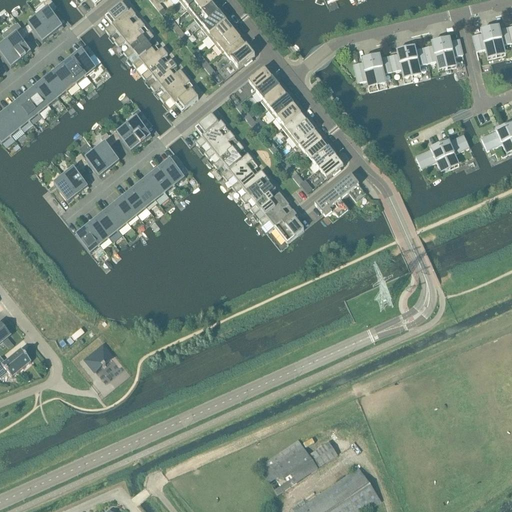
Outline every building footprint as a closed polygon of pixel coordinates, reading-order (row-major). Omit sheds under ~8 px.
[(48,11),(38,19),(53,36),(63,28),(51,14),(57,9),(49,0),(43,5),(48,11)] [(148,0),(155,8),(160,5),(156,1),(156,0),(148,0)] [(187,12),(201,0),(183,0),(180,3),(187,12)] [(201,0),(187,12),(194,21),(212,6),(207,0),(201,0)] [(160,5),(155,8),(159,13),(163,10),(160,5)] [(122,6),(105,19),(112,27),(121,19),(128,14),(122,6)] [(200,29),(201,29),(219,14),(212,6),(194,21),(196,20),(202,27),(200,29)] [(105,32),(106,32),(110,37),(116,32),(121,38),(121,39),(141,23),(131,11),(128,14),(121,19),(112,27),(105,32)] [(208,38),(227,23),(219,14),(201,29),(208,38)] [(174,22),(170,18),(165,21),(169,26),(174,22)] [(43,44),(53,36),(38,19),(23,31),(25,35),(31,30),(43,44)] [(169,26),(173,31),(177,27),(174,22),(169,26)] [(130,50),(147,37),(150,35),(141,23),(121,39),(121,38),(114,43),(119,49),(125,44),(130,49),(130,50)] [(208,38),(215,47),(233,32),(227,25),(228,25),(227,23),(208,38)] [(499,32),(499,29),(490,31),(495,52),(504,50),(503,48),(511,45),(508,30),(499,32)] [(21,62),(31,54),(21,41),(27,36),(25,35),(23,31),(7,44),(21,62)] [(482,36),(473,38),(476,54),(485,52),(486,54),(495,52),(490,31),(481,34),(482,36)] [(241,41),(240,40),(233,32),(215,47),(222,55),(241,41)] [(123,54),(128,60),(134,55),(139,60),(139,61),(159,46),(150,35),(147,37),(130,50),(130,49),(123,54)] [(188,40),(184,35),(179,39),(183,43),(188,40)] [(183,43),(187,48),(192,45),(188,40),(183,43)] [(224,55),(231,63),(242,55),(242,54),(247,50),(248,50),(241,41),(222,55),(222,56),(224,55)] [(454,59),(463,57),(459,42),(450,44),(450,41),(441,43),(446,64),(455,62),(454,59)] [(432,48),(424,50),(428,66),(436,64),(437,66),(446,64),(441,43),(432,46),(432,48)] [(0,55),(11,70),(21,62),(7,44),(0,49),(0,55)] [(133,66),(137,71),(143,66),(148,72),(148,73),(168,57),(159,46),(139,61),(139,60),(133,66)] [(86,78),(96,70),(89,61),(94,56),(88,48),(72,60),(86,78)] [(239,72),(245,67),(246,69),(253,63),(252,62),(255,59),(247,50),(242,54),(242,55),(231,63),(239,72)] [(415,50),(406,52),(411,73),(420,71),(419,68),(428,66),(424,50),(415,52),(415,50)] [(406,52),(397,54),(397,57),(389,59),(392,74),(401,72),(402,75),(411,73),(406,52)] [(202,57),(198,53),(193,56),(197,61),(202,57)] [(142,77),(146,82),(152,77),(157,83),(158,84),(177,68),(168,57),(148,73),(148,72),(142,77)] [(197,61),(201,66),(206,62),(202,57),(197,61)] [(380,58),(371,60),(376,81),(385,79),(384,76),(392,74),(389,59),(380,61),(380,58)] [(63,68),(77,86),(86,78),(72,60),(71,59),(68,62),(69,63),(63,68)] [(371,60),(362,62),(362,65),(353,67),(358,85),(376,81),(371,60)] [(216,75),(209,66),(204,70),(212,79),(216,75)] [(63,68),(54,76),(68,93),(77,86),(63,68)] [(167,95),(183,82),(186,80),(177,68),(158,84),(157,83),(151,88),(155,94),(161,88),(166,94),(167,95)] [(248,84),(255,93),(272,80),(264,71),(261,74),(260,72),(253,78),(254,79),(248,84)] [(58,101),(68,93),(54,76),(53,74),(49,77),(50,78),(44,83),(58,101)] [(160,99),(164,105),(170,100),(176,106),(185,99),(192,93),(195,91),(186,80),(183,82),(167,95),(166,94),(160,99)] [(255,93),(256,94),(262,102),(260,103),(261,104),(280,89),(272,80),(255,93)] [(44,83),(35,91),(49,108),(58,101),(44,83)] [(49,108),(35,91),(34,89),(31,92),(32,93),(26,98),(40,116),(49,108)] [(261,104),(268,113),(287,98),(286,97),(286,98),(279,90),(280,89),(261,104)] [(192,93),(185,99),(176,106),(182,114),(198,101),(192,93)] [(16,106),(30,123),(40,116),(26,98),(25,97),(21,100),(22,101),(16,106)] [(268,113),(275,121),(294,106),(287,98),(268,113)] [(248,114),(241,105),(236,109),(243,118),(248,114)] [(7,113),(21,131),(30,123),(16,106),(7,113)] [(275,121),(282,130),(301,115),(300,115),(294,107),(294,106),(275,121)] [(0,118),(0,123),(12,138),(21,131),(7,113),(0,118)] [(248,114),(243,118),(250,127),(255,123),(248,114)] [(282,130),(289,139),(308,124),(301,115),(282,130)] [(127,128),(141,146),(151,138),(139,123),(145,119),(142,116),(127,128)] [(195,131),(202,138),(218,125),(212,117),(195,131)] [(0,143),(2,146),(12,138),(0,123),(0,143)] [(195,143),(200,149),(206,144),(211,150),(211,151),(231,135),(221,123),(218,125),(202,138),(195,143)] [(257,136),(262,132),(255,123),(250,127),(257,136)] [(289,139),(296,148),(315,133),(314,132),(308,124),(289,139)] [(127,128),(111,141),(114,144),(119,140),(131,154),(141,146),(127,128)] [(504,152),(511,148),(511,145),(504,128),(496,132),(496,134),(487,138),(492,151),(502,146),(504,152)] [(261,140),(266,137),(262,132),(257,136),(261,140)] [(299,147),(305,155),(322,141),(315,133),(296,148),(297,148),(299,147)] [(109,171),(119,163),(108,149),(114,144),(111,141),(106,135),(100,140),(105,146),(95,154),(109,171)] [(211,150),(204,155),(209,160),(215,155),(220,161),(220,162),(237,149),(240,146),(231,135),(211,151),(211,150)] [(439,147),(448,166),(457,162),(454,157),(464,152),(458,140),(449,144),(448,143),(439,147)] [(322,142),(322,141),(305,155),(312,163),(329,150),(328,150),(322,142)] [(268,148),(272,153),(276,149),(272,145),(268,148)] [(240,146),(237,149),(220,162),(220,161),(214,166),(218,172),(224,167),(229,172),(229,173),(249,158),(240,146)] [(439,170),(448,166),(439,147),(430,150),(431,152),(421,157),(427,169),(436,165),(439,170)] [(275,158),(280,154),(276,149),(272,153),(275,158)] [(336,159),(329,150),(312,163),(320,173),(331,164),(336,160),(336,159)] [(109,171),(95,154),(86,161),(81,156),(75,160),(80,166),(82,170),(88,165),(99,179),(109,171)] [(176,157),(171,162),(177,170),(183,166),(176,157)] [(249,158),(229,173),(229,172),(223,177),(227,183),(233,178),(238,183),(239,184),(258,169),(249,158)] [(336,160),(331,164),(320,173),(327,182),(333,177),(334,178),(341,172),(340,171),(343,169),(336,160)] [(171,162),(161,170),(175,188),(185,180),(177,170),(171,162)] [(282,166),(286,170),(290,167),(286,162),(282,166)] [(80,166),(64,179),(78,197),(88,189),(76,174),(82,170),(80,166)] [(290,175),(294,172),(290,167),(286,170),(290,175)] [(156,172),(157,173),(151,178),(165,195),(175,188),(161,170),(160,169),(156,172)] [(238,183),(232,188),(236,194),(242,189),(247,195),(248,195),(267,180),(258,169),(239,184),(238,183)] [(148,180),(142,185),(156,203),(165,195),(151,178),(150,176),(147,179),(148,180)] [(305,185),(304,184),(297,176),(293,179),(300,188),(305,185)] [(333,192),(341,202),(349,195),(356,204),(366,196),(351,177),(333,192)] [(64,179),(54,187),(48,192),(51,195),(56,190),(68,205),(78,197),(64,179)] [(267,180),(248,195),(247,195),(241,200),(245,205),(251,200),(256,206),(257,207),(276,191),(267,180)] [(310,183),(305,187),(312,197),(317,193),(310,183)] [(133,193),(147,210),(156,203),(142,185),(133,193)] [(266,218),(282,205),(285,202),(276,191),(257,207),(256,206),(250,211),(254,216),(260,211),(265,217),(266,218)] [(332,214),(330,211),(331,210),(338,219),(348,211),(341,202),(333,192),(314,207),(322,217),(323,216),(325,219),(332,214)] [(133,193),(123,200),(137,218),(147,210),(133,193)] [(119,202),(120,203),(114,208),(128,225),(137,218),(123,200),(122,199),(119,202)] [(269,223),(274,229),(293,213),(285,202),(282,205),(266,218),(265,217),(259,222),(263,228),(269,223)] [(110,211),(105,215),(119,233),(128,225),(114,208),(113,207),(109,209),(110,211)] [(287,245),(304,232),(295,221),(298,219),(293,213),(274,229),(287,245)] [(100,217),(101,218),(95,223),(109,240),(119,233),(105,215),(104,214),(100,217)] [(92,226),(86,230),(100,248),(109,240),(95,223),(94,222),(91,224),(92,226)] [(2,223),(0,224),(0,240),(10,233),(2,223)] [(81,232),(82,233),(76,238),(90,256),(100,248),(86,230),(85,229),(81,232)] [(10,233),(0,240),(0,246),(5,253),(18,242),(10,233)] [(25,251),(12,261),(20,271),(32,261),(25,251)] [(32,261),(20,271),(28,281),(40,270),(32,261)] [(40,285),(24,298),(29,304),(40,296),(47,305),(60,294),(52,285),(45,290),(40,285)] [(60,294),(47,305),(55,315),(68,304),(60,294)] [(0,345),(10,337),(0,325),(0,345)] [(105,365),(112,359),(103,349),(86,362),(95,373),(102,367),(103,368),(105,366),(105,365)] [(0,379),(6,374),(7,375),(8,374),(12,379),(31,364),(21,351),(5,364),(0,358),(0,357),(0,379)] [(298,442),(258,469),(277,497),(317,470),(309,458),(298,442)] [(359,470),(296,511),(368,511),(381,504),(359,470)]
